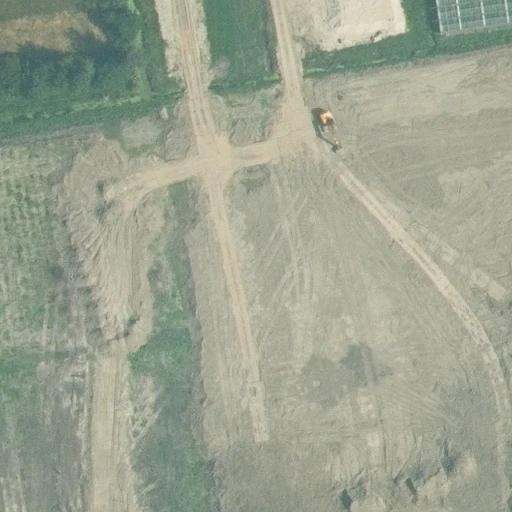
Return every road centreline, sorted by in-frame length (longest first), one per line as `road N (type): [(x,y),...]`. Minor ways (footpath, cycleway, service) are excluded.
road 1 (residential): [(202,110),(511,54)]
road 2 (residential): [(0,171),(202,110)]
